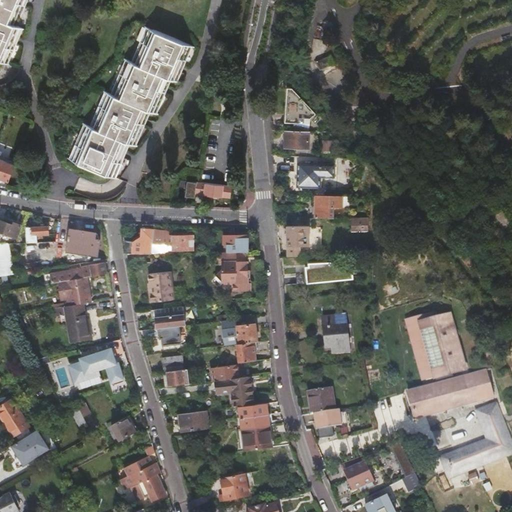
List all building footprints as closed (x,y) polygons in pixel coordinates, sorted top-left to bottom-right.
[(0,0),(0,61),(6,64),(20,29),(15,26),(25,0),(0,0)] [(71,159),(113,177),(129,143),(134,145),(149,111),(154,113),(169,80),(175,82),(191,47),(149,29),(134,63),(128,61),(113,95),(106,92),(92,127),(87,125),(71,159)] [(289,90),(286,87),(285,123),(310,125),(310,118),(314,114),(298,98),(289,90)] [(284,148),(308,149),(309,131),(285,131),(284,148)] [(0,178),(8,181),(11,173),(15,165),(0,159),(0,178)] [(298,163),(298,187),(322,188),(322,177),(336,177),(336,163),(298,163)] [(230,197),(231,186),(192,182),(191,181),(189,193),(195,193),(230,197)] [(316,195),(315,195),(315,211),(315,218),(317,218),(333,218),(333,206),(342,206),(349,206),(348,196),(342,196),(316,195)] [(286,198),(275,198),(276,205),(276,206),(286,206),(286,198)] [(13,225),(0,220),(0,232),(15,238),(20,225),(14,223),(13,225)] [(25,228),(26,243),(37,242),(36,236),(47,235),(47,226),(25,228)] [(286,246),(286,256),(299,256),(299,246),(309,246),(308,226),(286,226),(286,246)] [(66,248),(98,253),(99,241),(94,240),(95,233),(68,229),(66,241),(67,241),(66,248)] [(153,235),(153,230),(142,229),(141,239),(140,248),(133,248),(133,242),(123,242),(124,249),(125,255),(151,254),(152,245),(153,235)] [(167,236),(153,235),(152,245),(172,246),(173,235),(167,235),(167,236)] [(194,236),(173,235),(172,246),(172,251),(193,251),(194,236)] [(228,245),(227,252),(247,252),(247,238),(237,238),(237,235),(223,235),(223,245),(228,245)] [(140,248),(141,239),(138,239),(133,242),(133,248),(140,248)] [(8,244),(0,244),(0,276),(14,274),(8,244)] [(245,252),(227,252),(218,252),(218,262),(221,262),(221,269),(215,275),(224,284),(233,283),(233,291),(250,291),(250,283),(252,281),(247,277),(247,261),(245,261),(245,252)] [(91,276),(106,274),(104,265),(104,263),(89,265),(90,267),(83,268),(82,268),(60,272),(61,281),(64,280),(81,278),(89,276),(91,276)] [(148,295),(149,304),(172,302),(170,273),(148,275),(149,289),(151,289),(151,294),(148,295)] [(61,281),(56,282),(59,300),(64,299),(67,299),(68,306),(82,303),(93,301),(92,293),(89,294),(87,283),(90,282),(89,276),(81,278),(64,280),(61,281)] [(51,305),(52,309),(68,306),(67,299),(64,299),(65,302),(51,305)] [(68,306),(52,309),(54,316),(65,314),(70,341),(92,338),(89,321),(86,321),(82,303),(68,306)] [(183,326),(181,306),(148,310),(149,318),(153,318),(154,329),(158,329),(178,326),(183,326)] [(407,320),(405,314),(396,317),(399,327),(402,326),(419,379),(429,375),(445,370),(459,365),(440,309),(424,314),(422,309),(413,311),(415,318),(407,320)] [(413,311),(405,314),(407,320),(415,318),(413,311)] [(246,325),(245,319),(235,320),(236,329),(238,344),(253,343),(256,342),(254,324),(246,325)] [(236,329),(235,320),(221,322),(222,330),(236,329)] [(326,348),(334,347),(348,346),(346,325),(323,328),(326,348)] [(180,343),(178,326),(158,329),(159,338),(162,338),(162,345),(180,343)] [(255,361),(253,343),(238,344),(236,344),(238,363),(255,361)] [(76,379),(76,380),(100,374),(98,369),(107,366),(112,385),(120,383),(123,382),(117,363),(115,363),(111,351),(108,352),(108,351),(81,358),(82,361),(69,365),(73,378),(74,378),(74,380),(76,379)] [(162,357),(163,370),(183,368),(182,355),(162,357)] [(447,376),(431,381),(401,392),(405,402),(407,401),(410,409),(407,410),(410,420),(441,409),(434,389),(451,384),(458,403),(488,392),(486,385),(488,384),(484,371),(481,372),(478,365),(447,376)] [(210,368),(212,381),(230,378),(229,366),(210,368)] [(200,383),(205,382),(203,367),(196,368),(198,377),(199,376),(200,383)] [(185,369),(166,371),(168,387),(187,384),(185,369)] [(445,370),(429,375),(431,381),(447,376),(445,370)] [(251,392),(249,377),(215,381),(217,393),(231,391),(232,394),(251,392)] [(441,409),(458,403),(451,384),(434,389),(441,409)] [(313,414),(334,411),(332,392),(334,392),(333,388),(331,388),(308,391),(308,394),(310,408),(311,414),(313,414)] [(251,392),(232,394),(233,407),(238,406),(252,404),(251,392)] [(0,404),(0,416),(14,436),(28,427),(10,399),(0,404)] [(492,432),(486,435),(441,457),(450,474),(511,443),(511,440),(491,399),(478,405),(492,432)] [(252,404),(238,406),(240,417),(267,414),(266,403),(252,404)] [(473,407),(486,435),(492,432),(478,405),(473,407)] [(88,426),(78,407),(71,410),(80,430),(88,426)] [(208,427),(206,410),(179,414),(182,431),(208,427)] [(340,426),(338,410),(334,411),(313,414),(317,440),(332,438),(331,427),(340,426)] [(267,414),(240,417),(241,429),(269,425),(267,414)] [(134,431),(127,416),(112,425),(119,439),(134,431)] [(241,429),(244,451),(272,447),(269,425),(241,429)] [(38,430),(6,451),(11,457),(17,454),(25,465),(50,449),(38,430)] [(409,477),(415,474),(402,448),(399,442),(393,445),(396,450),(409,477)] [(155,453),(153,448),(146,451),(148,456),(155,453)] [(148,456),(124,468),(128,477),(153,465),(148,456)] [(153,465),(128,477),(120,480),(125,490),(130,488),(137,502),(149,496),(152,502),(162,497),(161,496),(166,493),(160,481),(157,474),(161,473),(156,463),(153,465)] [(347,470),(344,463),(340,465),(352,490),(353,490),(344,471),(347,470)] [(363,463),(347,470),(344,471),(353,490),(357,488),(359,492),(374,486),(372,481),(363,463)] [(243,474),(220,479),(224,496),(232,495),(232,498),(248,495),(243,474)] [(408,493),(422,487),(415,474),(409,477),(402,480),(408,493)] [(0,511),(17,511),(16,510),(18,508),(9,489),(0,494),(0,511)] [(367,511),(394,511),(386,496),(364,506),(367,511)] [(427,499),(424,501),(429,511),(433,509),(427,499)] [(278,511),(279,511),(278,506),(275,505),(275,503),(263,507),(261,506),(248,510),(248,511),(278,511)]
